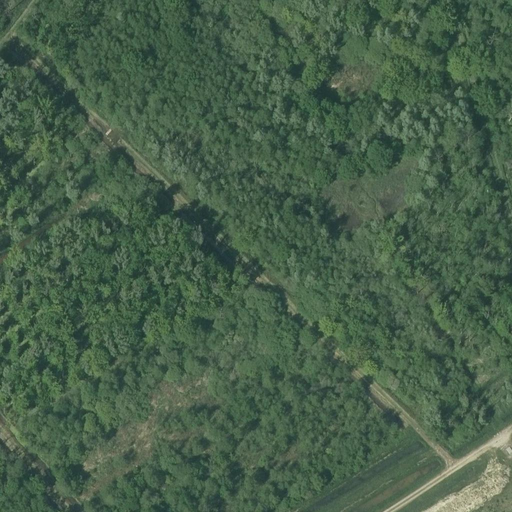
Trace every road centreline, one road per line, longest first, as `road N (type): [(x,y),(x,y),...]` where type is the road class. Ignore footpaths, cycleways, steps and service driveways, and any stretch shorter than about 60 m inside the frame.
road 1 (track): [(0,28),(458,467)]
road 2 (track): [(502,435),(254,0)]
road 3 (track): [(448,0),(511,221)]
road 4 (unclassified): [(385,511),(511,428)]
